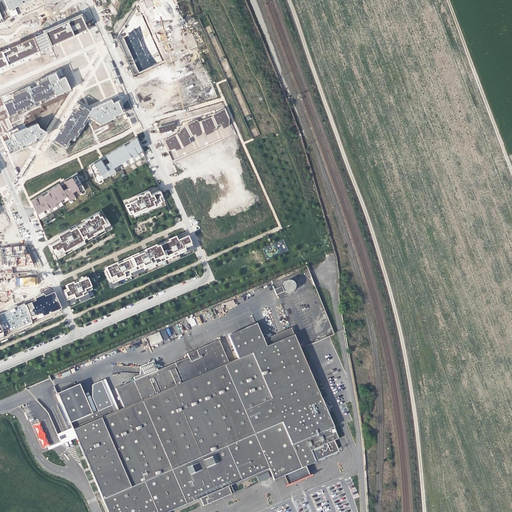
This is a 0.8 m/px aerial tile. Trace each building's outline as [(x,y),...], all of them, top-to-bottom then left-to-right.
[(51,0),(53,3),(60,0),(3,0),(8,10),(31,0),(51,0)] [(141,4),(137,6),(143,18),(150,15),(148,10),(154,7),(152,3),(158,0),(141,0),(140,2),(141,4)] [(142,29),(137,16),(134,18),(132,14),(129,19),(132,25),(129,25),(127,22),(124,26),(125,29),(122,30),(118,37),(120,42),(124,40),(125,42),(138,36),(136,31),(142,29)] [(80,16),(0,50),(0,67),(50,45),(86,29),(80,16)] [(192,34),(185,37),(191,50),(198,47),(192,34)] [(185,37),(178,40),(184,53),(191,50),(185,37)] [(178,40),(171,43),(177,56),(184,53),(178,40)] [(171,43),(164,46),(170,59),(177,56),(171,43)] [(164,46),(157,49),(163,62),(170,59),(164,46)] [(152,51),(145,54),(151,67),(158,64),(152,51)] [(145,54),(138,57),(144,70),(151,67),(145,54)] [(202,58),(168,73),(171,82),(206,66),(202,58)] [(8,116),(71,91),(65,76),(57,79),(54,73),(34,81),(35,83),(10,94),(12,98),(3,102),(8,116)] [(163,75),(139,85),(143,94),(167,84),(163,75)] [(184,91),(177,94),(182,107),(190,103),(190,104),(197,101),(198,102),(205,99),(205,100),(212,97),(212,98),(219,95),(213,83),(206,86),(206,85),(200,88),(199,87),(192,90),(191,89),(185,92),(184,91)] [(157,99),(147,104),(153,116),(163,111),(163,112),(170,109),(170,110),(177,107),(172,95),(165,98),(164,97),(157,100),(157,99)] [(92,107),(90,111),(88,115),(100,124),(124,112),(118,100),(113,102),(111,99),(92,107)] [(90,111),(76,103),(52,139),(65,148),(71,139),(75,140),(88,115),(90,111)] [(176,134),(164,141),(168,151),(174,148),(176,150),(182,148),(190,143),(188,138),(195,134),(197,137),(201,135),(203,132),(206,135),(213,132),(214,129),(217,128),(216,126),(220,124),(223,129),(228,126),(229,119),(225,109),(183,123),(176,134)] [(177,128),(174,121),(158,127),(161,134),(177,128)] [(8,139),(3,141),(8,153),(40,139),(45,131),(38,127),(36,123),(25,128),(24,124),(5,132),(8,139)] [(99,159),(89,165),(97,182),(121,167),(122,169),(144,156),(135,137),(105,155),(109,164),(103,168),(99,159)] [(59,184),(30,201),(39,220),(61,206),(60,205),(85,190),(77,173),(64,180),(68,189),(63,192),(59,184)] [(147,189),(139,193),(142,200),(149,197),(148,194),(149,194),(147,189)] [(132,212),(133,215),(150,207),(157,204),(156,202),(163,199),(159,190),(149,194),(148,194),(149,197),(142,200),(139,193),(126,199),(127,202),(123,203),(128,214),(132,212)] [(151,210),(150,207),(133,215),(134,218),(151,210)] [(62,249),(62,251),(69,247),(73,245),(74,248),(77,246),(76,243),(83,239),(82,238),(85,236),(86,238),(96,232),(102,228),(103,228),(102,227),(108,223),(107,222),(105,217),(102,219),(98,211),(83,219),(84,220),(69,229),(68,228),(64,230),(67,236),(59,240),(58,239),(48,245),(53,254),(62,249)] [(108,222),(107,222),(108,223),(102,227),(103,228),(102,228),(103,230),(111,226),(108,222)] [(56,234),(58,239),(59,240),(67,236),(64,230),(56,234)] [(96,232),(86,238),(87,241),(98,235),(96,232)] [(154,245),(104,268),(105,269),(103,270),(108,282),(108,283),(110,282),(111,284),(116,282),(129,276),(130,276),(129,274),(142,268),(143,270),(160,262),(159,260),(163,258),(164,260),(167,259),(175,255),(184,251),(185,251),(184,249),(191,246),(190,244),(187,236),(176,241),(174,237),(163,241),(164,243),(155,247),(154,245)] [(73,245),(69,247),(71,250),(85,242),(83,239),(76,243),(77,246),(74,248),(73,245)] [(191,244),(190,244),(191,246),(184,249),(185,251),(184,251),(185,253),(193,249),(191,244)] [(23,255),(23,246),(0,247),(0,268),(32,266),(28,255),(23,255)] [(143,270),(142,268),(129,274),(130,276),(129,276),(129,277),(144,270),(143,270)] [(86,292),(91,289),(85,276),(64,285),(65,289),(66,291),(63,293),(66,300),(73,298),(74,300),(78,298),(87,294),(86,292)] [(37,277),(16,278),(17,286),(38,285),(37,277)] [(294,290),(295,288),(295,286),(294,284),(293,282),(291,281),(289,281),(287,282),(285,283),(284,285),(284,288),(285,290),(287,291),(289,292),(291,292),(293,291),(294,290)] [(275,290),(277,295),(284,292),(282,287),(275,290)] [(61,311),(51,291),(23,304),(32,324),(61,311)] [(87,294),(78,298),(80,302),(89,298),(87,294)] [(32,324),(23,304),(0,313),(0,329),(3,337),(32,324)] [(188,353),(190,356),(191,360),(192,361),(186,364),(119,392),(123,400),(126,407),(115,412),(102,381),(92,386),(92,398),(98,411),(92,413),(80,384),(58,393),(103,498),(132,486),(270,427),(270,429),(288,421),(288,419),(291,418),(316,407),(317,410),(320,409),(323,408),(325,407),(291,328),(264,340),(257,324),(230,335),(239,358),(229,363),(219,340),(188,353)] [(150,337),(154,345),(171,338),(167,329),(150,337)] [(117,387),(119,392),(186,364),(185,362),(191,360),(190,356),(159,369),(155,360),(142,366),(142,374),(135,377),(136,379),(117,387)] [(46,390),(50,396),(56,393),(53,387),(46,390)] [(314,449),(335,440),(339,438),(325,407),(323,408),(320,409),(317,410),(316,407),(291,418),(296,429),(283,435),(290,438),(293,444),(299,441),(313,447),(314,449)] [(271,430),(283,435),(296,429),(291,418),(288,419),(288,421),(270,429),(271,430)] [(141,511),(149,493),(184,478),(190,480),(208,472),(215,489),(213,490),(214,492),(208,494),(210,497),(215,495),(217,499),(233,492),(230,485),(225,487),(225,485),(223,486),(215,469),(227,464),(230,458),(263,443),(281,450),(290,470),(289,472),(286,474),(289,481),(309,472),(306,465),(303,466),(301,465),(292,445),(293,444),(290,438),(283,435),(271,430),(270,429),(270,427),(132,486),(124,504),(127,511),(141,511)] [(339,450),(335,440),(314,449),(312,450),(316,460),(339,450)] [(312,450),(314,449),(313,447),(299,441),(293,444),(292,445),(301,465),(303,466),(306,465),(316,460),(312,450)] [(225,487),(230,485),(271,467),(275,478),(286,474),(289,472),(290,470),(281,450),(263,443),(230,458),(227,464),(215,469),(223,486),(225,485),(225,487)] [(257,475),(260,480),(271,475),(269,470),(257,475)] [(205,504),(217,499),(215,495),(210,497),(208,494),(214,492),(213,490),(215,489),(208,472),(190,480),(184,478),(149,493),(141,511),(166,511),(202,497),(205,504)] [(132,486),(103,498),(108,510),(123,504),(124,504),(132,486)]
